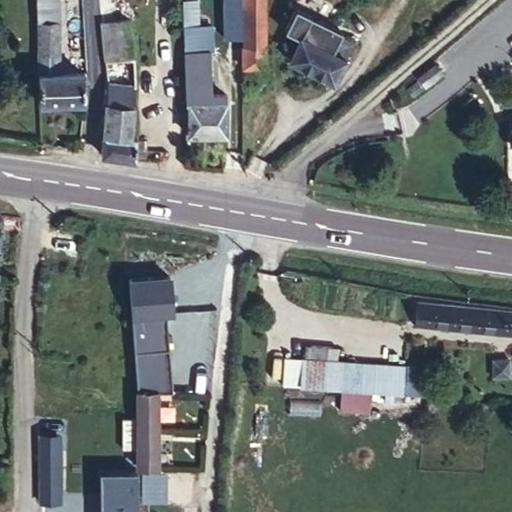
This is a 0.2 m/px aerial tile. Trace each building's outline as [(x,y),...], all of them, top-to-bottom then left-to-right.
[(37,0),(39,20),(58,20),(57,0),(37,0)] [(197,0),(187,0),(183,0),(186,103),(188,103),(188,134),(226,134),(226,102),(223,94),(212,94),(210,51),(193,51),(192,27),(198,27),(197,0)] [(245,7),(245,43),(243,43),(243,83),(265,84),(265,6),(265,0),(242,0),(243,7),(245,7)] [(301,36),(330,51),(337,36),(340,30),(297,7),(286,28),(301,36)] [(39,20),(36,21),(36,40),(59,39),(58,20),(39,20)] [(133,41),(128,20),(102,22),(109,82),(132,84),(137,85),(135,41),(133,41)] [(290,58),(333,80),(345,56),(351,44),(337,36),(330,51),(301,36),(290,58)] [(59,39),(36,40),(36,53),(39,102),(84,100),(84,71),(60,72),(59,39)] [(102,154),(137,159),(137,136),(131,136),(132,84),(109,82),(106,104),(102,154)] [(511,310),(417,300),(415,325),(511,334),(511,310)] [(336,346),(304,344),(303,355),(336,357),(336,346)] [(298,386),(301,357),(284,356),(282,385),(298,386)] [(404,364),(301,357),(298,386),(403,393),(404,364)] [(157,391),(138,391),(138,466),(157,466),(157,391)] [(40,437),(41,501),(60,500),(59,437),(40,437)]
